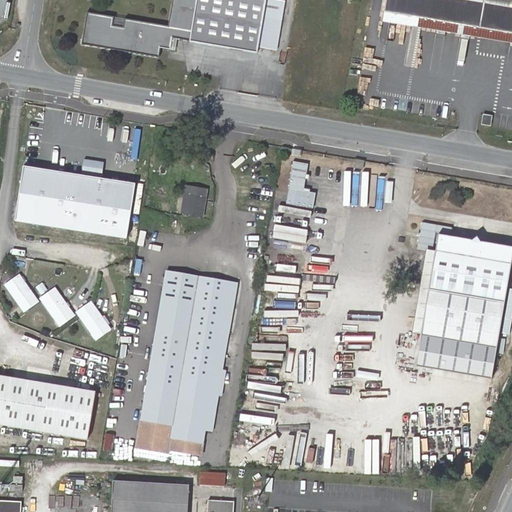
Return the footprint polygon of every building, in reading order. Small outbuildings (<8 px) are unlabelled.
[(113,18),(87,13),(82,43),(157,56),(159,47),(169,49),(171,38),(257,52),(258,48),(265,0),(173,0),(169,28),(125,21),(123,29),(112,27),(113,18)] [(273,0),(265,0),(258,48),(278,51),(286,2),(273,0)] [(385,0),(384,11),(483,28),(487,0),(385,0)] [(511,0),(487,0),(483,28),(511,33),(511,0)] [(492,115),(483,114),(482,123),(491,124),(492,115)] [(309,164),(294,162),(287,204),(314,208),(316,193),(305,191),(309,164)] [(129,238),(139,183),(27,165),(18,219),(129,238)] [(206,189),(185,186),(180,211),(201,215),(206,189)] [(488,376),(511,246),(437,232),(413,362),(488,376)] [(114,268),(116,276),(129,272),(127,265),(114,268)] [(160,294),(193,299),(197,276),(165,271),(160,294)] [(37,300),(18,275),(6,283),(23,308),(37,300)] [(237,283),(197,276),(193,299),(171,424),(170,435),(202,441),(204,430),(223,316),(231,316),(237,283)] [(72,314),(55,289),(43,297),(60,322),(72,314)] [(171,424),(193,299),(160,294),(138,418),(171,424)] [(109,327),(92,302),(78,312),(95,336),(109,327)] [(212,430),(231,316),(223,316),(204,430),(212,430)] [(96,389),(0,372),(0,421),(88,436),(96,389)] [(170,435),(171,424),(138,418),(133,446),(168,453),(169,447),(200,453),(202,441),(170,435)] [(111,451),(114,435),(105,433),(102,449),(111,451)] [(224,473),(200,471),(200,483),(223,484),(224,473)] [(185,511),(188,485),(113,480),(110,511),(185,511)] [(260,489),(259,487),(258,487),(257,487),(255,487),(253,487),(251,488),(249,490),(249,492),(248,494),(248,496),(249,498),(250,499),(251,501),(253,501),(256,502),(258,501),(259,501),(261,500),(262,498),(263,497),(263,495),(263,493),(263,491),(262,490),(260,489)] [(21,499),(0,499),(0,510),(20,511),(21,499)] [(233,511),(234,500),(209,499),(208,511),(233,511)]
